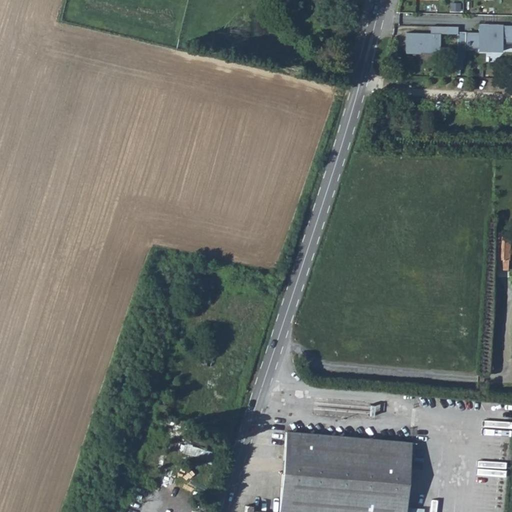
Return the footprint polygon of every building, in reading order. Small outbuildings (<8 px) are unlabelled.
[(479,33),(465,32),(465,48),(478,49),(478,51),(501,52),(501,44),(511,44),(511,25),(479,25),(479,33)] [(440,34),(405,33),(405,53),(419,53),(419,52),(439,52),(440,34)] [(497,259),(509,260),(510,240),(497,240),(497,259)] [(213,359),(204,356),(201,364),(210,367),(213,359)] [(405,511),(411,443),(286,432),(278,511),(252,511),(251,511),(251,506),(246,506),(244,511),(405,511)]
